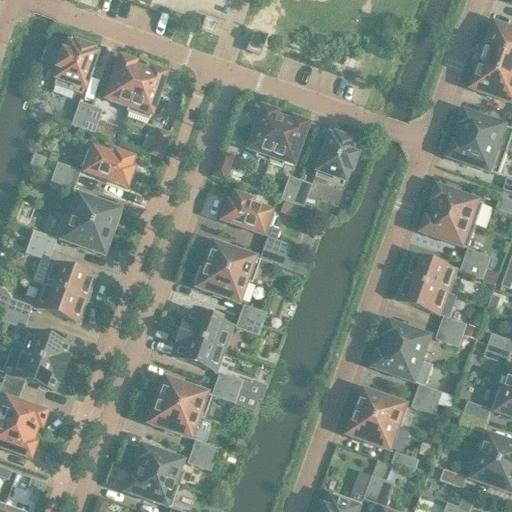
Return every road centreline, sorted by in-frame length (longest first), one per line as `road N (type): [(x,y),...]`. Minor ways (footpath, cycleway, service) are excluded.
road 1 (residential): [(231,73),(75,511)]
road 2 (residential): [(296,511),(424,141)]
road 3 (residential): [(26,0),(231,73)]
road 4 (residential): [(231,73),(424,141)]
road 5 (residential): [(424,141),(475,0)]
